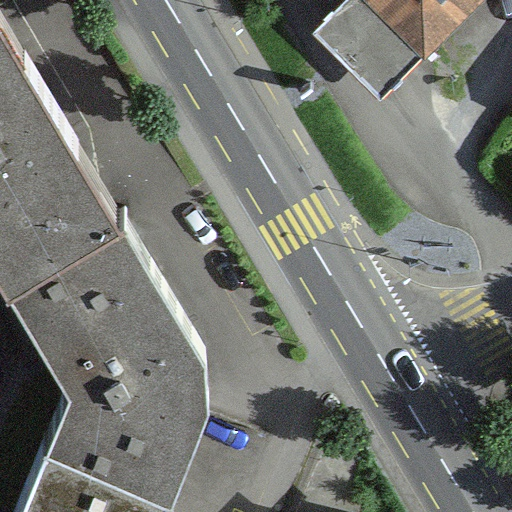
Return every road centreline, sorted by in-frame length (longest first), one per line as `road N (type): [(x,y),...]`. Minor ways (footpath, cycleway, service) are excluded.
road 1 (primary): [(396,379),(168,0)]
road 2 (primary): [(474,511),(396,379)]
road 3 (residential): [(511,316),(396,379)]
